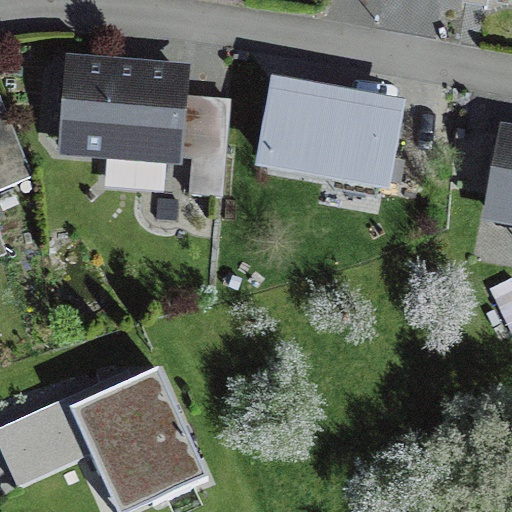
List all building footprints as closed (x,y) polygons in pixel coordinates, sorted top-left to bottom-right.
[(175,78),(72,71),(66,144),(179,152),(176,194),(222,197),(229,106),(173,102),(175,78)] [(392,105),(271,83),(257,158),(378,180),(392,105)] [(0,116),(0,189),(26,179),(0,116)] [(511,136),(503,135),(486,216),(511,221),(511,136)] [(157,374),(71,411),(114,511),(130,511),(203,481),(157,374)]
